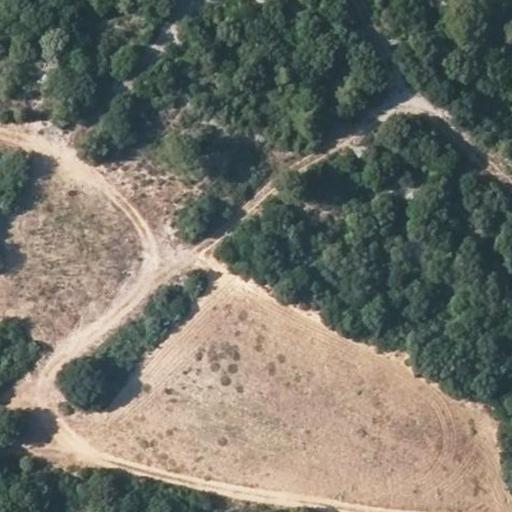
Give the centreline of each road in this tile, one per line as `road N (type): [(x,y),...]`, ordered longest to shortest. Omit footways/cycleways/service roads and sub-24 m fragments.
road 1 (track): [(0,402),(269,193),(404,106),(461,139),(511,190)]
road 2 (track): [(0,452),(71,460),(231,498),(355,511)]
road 3 (track): [(0,143),(30,149),(137,206),(168,234),(167,272)]
road 4 (track): [(93,182),(84,143),(186,0)]
